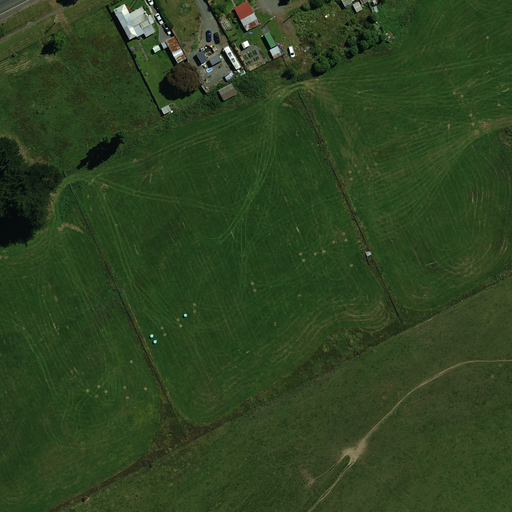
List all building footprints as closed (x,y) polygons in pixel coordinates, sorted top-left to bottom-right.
[(341,0),(345,8),(352,5),(356,15),(364,12),(359,2),(363,0),(341,0)] [(248,3),(235,11),(247,33),(261,25),(248,3)] [(126,5),(113,13),(129,43),(143,35),(145,39),(158,32),(145,6),(131,14),(126,5)] [(284,17),(278,20),(285,33),(291,29),(284,17)] [(391,28),(383,32),(389,44),(397,39),(391,28)] [(174,34),(160,42),(165,51),(168,49),(174,60),(185,54),(174,34)] [(248,40),(241,43),(244,51),(252,48),(248,40)] [(278,45),(268,50),(274,61),(283,56),(278,45)] [(238,96),(231,83),(218,90),(225,103),(238,96)]
